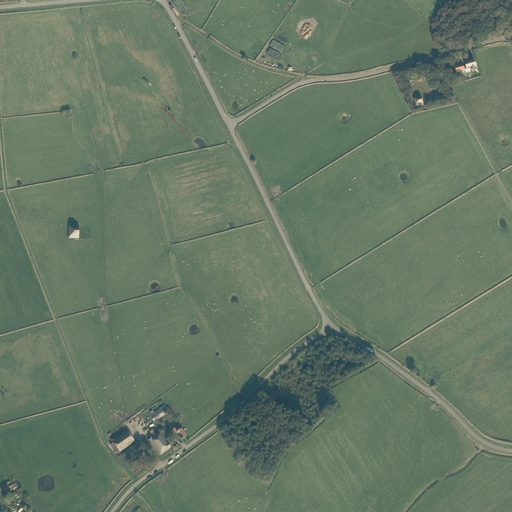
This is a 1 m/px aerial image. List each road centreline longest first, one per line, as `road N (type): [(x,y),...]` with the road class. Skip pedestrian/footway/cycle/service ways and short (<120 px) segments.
road 1 (unclassified): [(229,126),(305,82),(511,37)]
road 2 (unclassified): [(111,511),(319,335)]
road 3 (unclassified): [(325,319),(229,126)]
road 4 (unclassified): [(511,451),(479,440),(437,399),(340,333)]
road 5 (unclassified): [(229,126),(162,0)]
